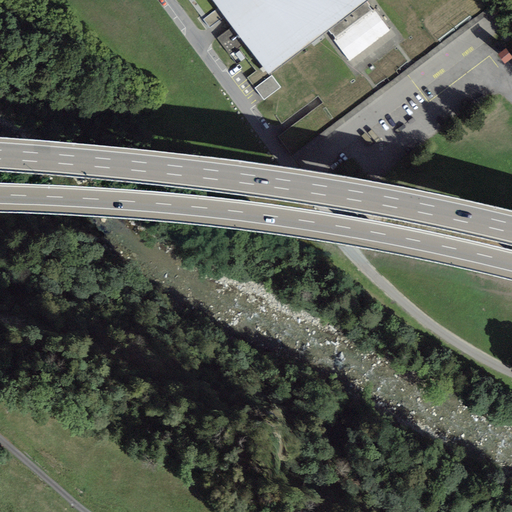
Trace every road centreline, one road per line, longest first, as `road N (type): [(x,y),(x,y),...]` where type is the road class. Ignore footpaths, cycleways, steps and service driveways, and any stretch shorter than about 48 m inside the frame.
road 1 (motorway): [(511,228),(321,189),(0,154)]
road 2 (motorway): [(0,194),(274,215),(511,262)]
road 3 (unclassified): [(168,0),(378,278),(463,342),(511,367)]
road 4 (track): [(314,194),(288,208),(237,215),(161,182),(0,89)]
road 5 (unknown): [(198,40),(240,11),(270,36),(325,0)]
